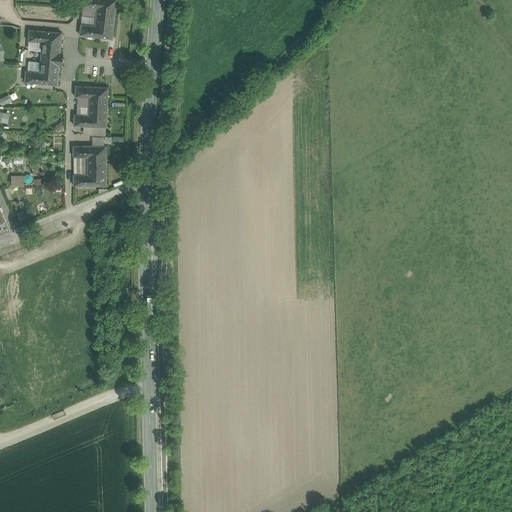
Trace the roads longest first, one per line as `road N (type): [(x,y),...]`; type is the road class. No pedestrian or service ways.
road 1 (secondary): [(158,0),(145,180),(148,384)]
road 2 (unclassified): [(148,384),(0,446)]
road 3 (secondary): [(148,384),(153,511)]
